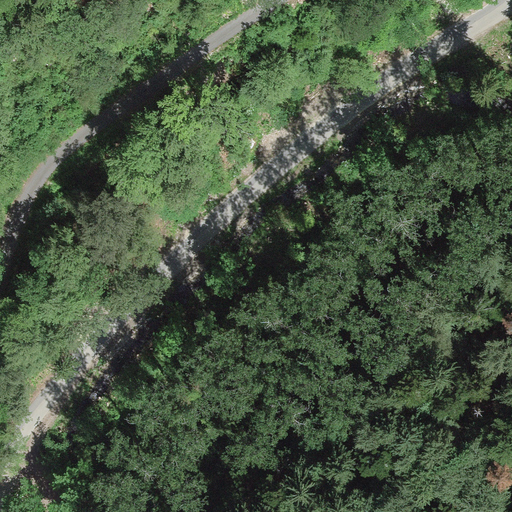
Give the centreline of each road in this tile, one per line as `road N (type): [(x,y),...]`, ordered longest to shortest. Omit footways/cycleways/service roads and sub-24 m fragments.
road 1 (unclassified): [(511,2),(401,69),(226,209),(55,385),(0,462)]
road 2 (track): [(276,0),(66,149),(30,196),(0,285)]
